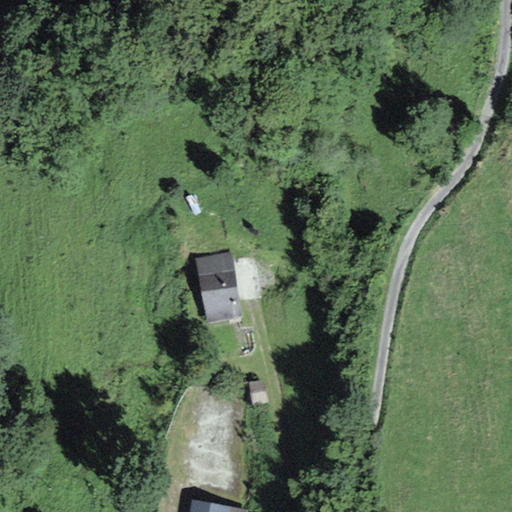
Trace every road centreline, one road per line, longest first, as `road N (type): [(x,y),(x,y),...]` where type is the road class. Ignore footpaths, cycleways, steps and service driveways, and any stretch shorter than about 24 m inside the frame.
road 1 (track): [(503,0),(502,67),(480,137),(408,248),(358,511)]
road 2 (track): [(191,401),(210,377),(264,366),(303,511)]
